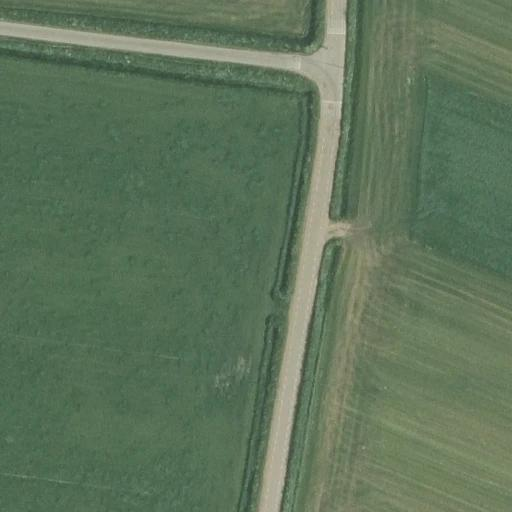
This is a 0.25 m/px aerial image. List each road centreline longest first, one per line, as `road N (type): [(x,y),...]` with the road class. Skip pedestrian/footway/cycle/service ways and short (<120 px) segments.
road 1 (unclassified): [(284,511),(349,74)]
road 2 (unclassified): [(0,31),(349,74)]
